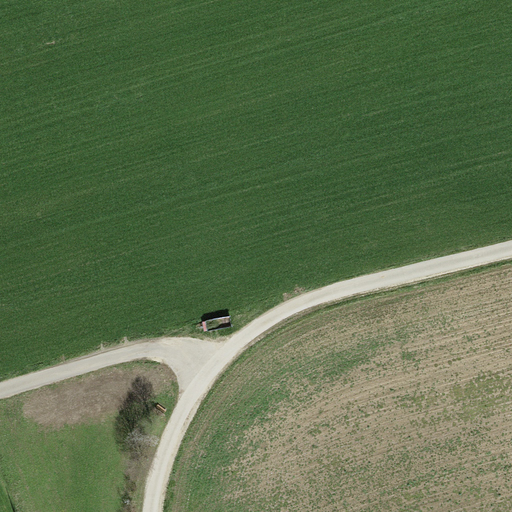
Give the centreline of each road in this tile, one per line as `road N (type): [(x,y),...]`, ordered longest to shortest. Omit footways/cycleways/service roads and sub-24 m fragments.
road 1 (track): [(511,247),(321,295),(205,357),(150,511)]
road 2 (track): [(205,357),(141,349),(0,391)]
